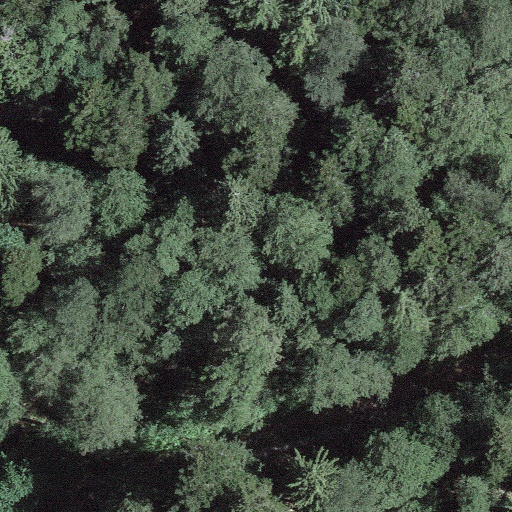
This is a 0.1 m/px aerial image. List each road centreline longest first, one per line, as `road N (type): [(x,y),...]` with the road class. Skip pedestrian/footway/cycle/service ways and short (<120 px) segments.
road 1 (track): [(511,130),(413,213),(281,302),(157,370),(0,431)]
road 2 (track): [(511,371),(332,435),(47,511)]
